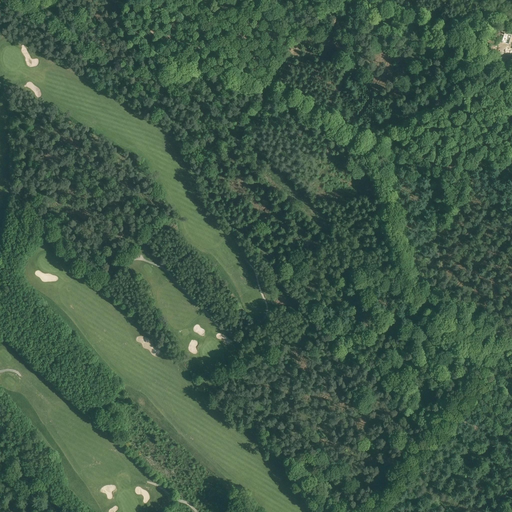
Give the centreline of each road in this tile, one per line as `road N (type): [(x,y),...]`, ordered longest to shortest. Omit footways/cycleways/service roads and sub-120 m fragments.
road 1 (track): [(19,0),(138,62),(255,77),(366,145),(422,294),(511,360)]
road 2 (track): [(345,0),(511,58)]
